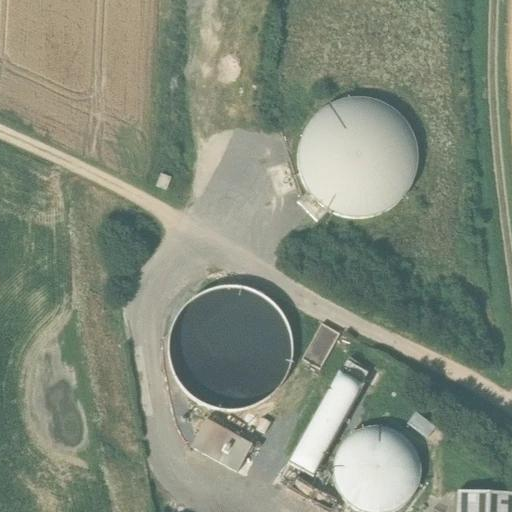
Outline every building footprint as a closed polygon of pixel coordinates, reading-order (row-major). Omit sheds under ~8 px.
[(310,189),(321,205),(337,216),(355,221),(373,221),(391,215),(406,203),(417,188),(422,168),(420,149),(412,130),(398,116),(380,107),(360,105),(341,109),(324,119),(312,135),(305,153),(305,171),(310,189)] [(170,180),(160,176),(155,188),(165,192),(170,180)] [(287,375),(292,351),(287,327),(273,307),(253,293),(229,289),(205,294),(184,307),(171,328),(167,352),(172,376),(185,396),(206,409),(230,414),(254,409),(274,395),(287,375)] [(321,326),(301,362),(319,372),(339,336),(321,326)] [(337,373),(287,465),(312,479),(363,387),(361,386),(367,375),(346,364),(340,374),(337,373)] [(270,425),(261,420),(255,431),(264,436),(270,425)] [(251,448),(205,422),(191,449),(236,474),(251,448)] [(416,490),(419,473),(416,456),(406,442),(392,432),(375,429),(358,433),(344,443),(335,457),(331,474),(335,491),(345,505),(355,511),(395,511),(407,504),(416,490)] [(511,511),(511,496),(456,494),(455,511),(511,511)]
